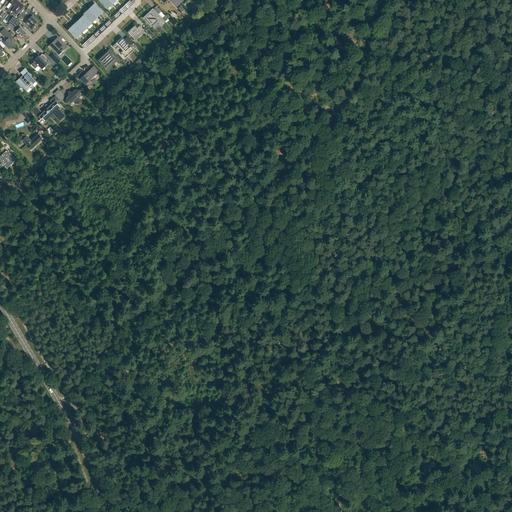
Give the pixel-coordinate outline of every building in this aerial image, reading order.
[(11,11),(18,1),(16,0),(11,0),(9,3),(11,5),(7,11),(10,13),(11,12),(11,11)] [(112,4),(108,0),(99,0),(107,9),(112,4)] [(10,13),(14,17),(23,5),(18,1),(11,11),(11,12),(10,13)] [(94,3),(89,9),(97,17),(102,12),(94,3)] [(91,22),(97,17),(89,9),(83,14),(84,14),(91,22)] [(165,22),(152,9),(143,18),(151,27),(157,22),(161,26),(165,22)] [(31,30),(35,26),(34,25),(37,22),(33,17),(35,14),(30,11),(26,16),(29,18),(27,21),(24,23),(31,30)] [(84,14),(79,19),(87,28),(92,23),(91,22),(84,14)] [(16,30),(15,32),(21,37),(26,33),(20,27),(19,26),(21,24),(17,19),(12,25),(16,30)] [(87,28),(79,19),(73,24),(81,33),(87,28)] [(81,33),(73,24),(68,30),(76,38),(81,33)] [(139,26),(137,28),(134,25),(127,32),(134,39),(137,36),(138,38),(145,31),(139,26)] [(6,47),(7,48),(8,48),(9,48),(11,47),(12,46),(13,44),(14,44),(12,41),(12,40),(14,38),(5,28),(0,33),(4,37),(4,42),(3,43),(6,46),(6,47)] [(122,37),(119,40),(112,46),(115,49),(116,48),(118,46),(122,51),(120,53),(121,54),(123,57),(123,56),(125,58),(130,53),(134,50),(130,46),(124,40),(124,39),(122,37)] [(59,44),(55,40),(49,45),(56,52),(61,47),(64,49),(66,47),(62,42),(59,44)] [(109,49),(97,61),(105,70),(106,69),(116,58),(120,62),(121,62),(109,49)] [(44,61),(46,58),(42,54),(37,58),(36,57),(33,60),(34,61),(31,65),(35,69),(39,66),(42,69),(47,64),(44,61)] [(72,74),(76,77),(84,68),(80,65),(72,74)] [(95,84),(98,82),(96,79),(97,78),(97,77),(97,76),(97,75),(96,75),(96,74),(99,72),(94,66),(95,65),(80,79),(85,84),(86,84),(87,85),(88,85),(89,84),(90,84),(91,83),(92,83),(93,82),(95,84)] [(26,90),(36,81),(31,76),(32,75),(25,68),(21,72),(23,75),(16,82),(21,87),(22,86),(26,90)] [(80,95),(80,90),(75,90),(73,92),(69,92),(68,96),(66,98),(66,103),(71,103),(73,101),(75,103),(79,103),(79,99),(77,96),(80,95)] [(62,102),(64,100),(64,95),(60,91),(55,95),(62,102)] [(60,106),(53,98),(50,101),(53,104),(43,113),(35,105),(30,110),(38,121),(41,118),(44,121),(53,113),(59,120),(61,118),(61,119),(63,117),(64,115),(57,109),(60,106)] [(28,120),(32,116),(26,109),(22,113),(28,120)] [(38,131),(41,129),(36,123),(33,126),(35,127),(33,129),(35,132),(37,130),(38,131)] [(30,150),(42,138),(38,134),(31,140),(27,135),(26,136),(25,135),(24,134),(22,135),(21,137),(22,138),(22,139),(22,140),(26,144),(26,145),(30,150)] [(7,168),(16,159),(9,153),(13,150),(4,140),(0,142),(3,146),(0,148),(0,149),(2,152),(2,154),(0,156),(0,159),(1,160),(0,161),(7,168)]
